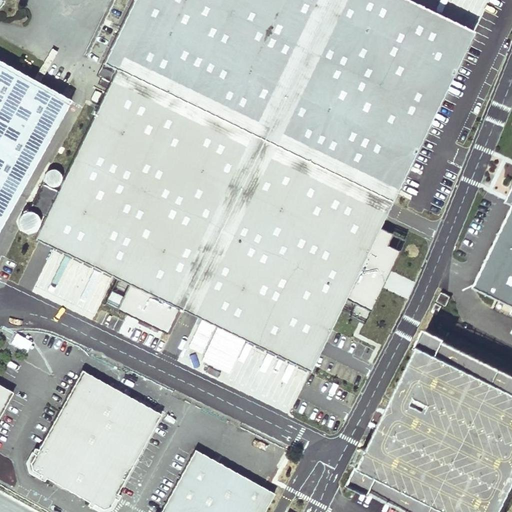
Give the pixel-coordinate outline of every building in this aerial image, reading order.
[(0,4),(2,2),(0,0),(0,224),(69,100),(0,61),(0,4)] [(317,0),(134,0),(116,39),(266,109),(317,0)] [(374,0),(317,0),(266,109),(262,118),(307,140),(374,0)] [(468,37),(389,0),(374,0),(307,140),(398,183),(468,37)] [(116,39),(111,49),(261,120),(262,118),(266,109),(116,39)] [(261,120),(258,125),(304,147),(307,140),(262,118),(261,120)] [(398,183),(307,140),(304,147),(395,190),(398,183)] [(413,177),(427,182),(433,167),(419,162),(413,177)] [(441,291),(436,300),(445,304),(446,304),(451,296),(441,291)] [(436,302),(431,310),(437,313),(441,305),(436,302)] [(441,353),(417,398),(441,411),(443,408),(455,414),(478,425),(511,442),(511,380),(492,371),(480,365),(468,358),(467,363),(455,357),(454,359),(441,353)] [(483,359),(480,365),(492,371),(495,365),(483,359)] [(163,416),(83,372),(40,451),(36,449),(34,454),(37,455),(32,464),(35,471),(43,476),(41,480),(46,482),(48,479),(91,503),(90,506),(94,509),(96,506),(105,511),(112,508),(116,500),(120,501),(122,497),(119,495),(163,416)] [(0,420),(15,394),(0,385),(0,420)] [(455,414),(447,429),(470,440),(478,425),(455,414)] [(266,511),(275,496),(197,452),(163,511),(266,511)] [(350,467),(345,476),(346,477),(350,480),(356,471),(351,468),(350,467)]
